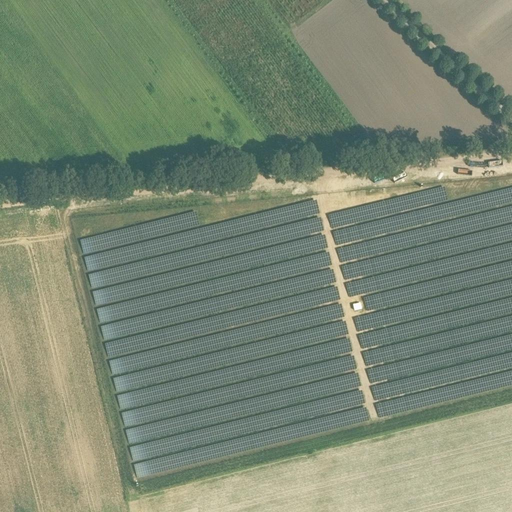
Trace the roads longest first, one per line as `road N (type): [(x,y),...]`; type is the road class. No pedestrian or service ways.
road 1 (track): [(0,203),(511,153)]
road 2 (unclassified): [(511,115),(396,0)]
